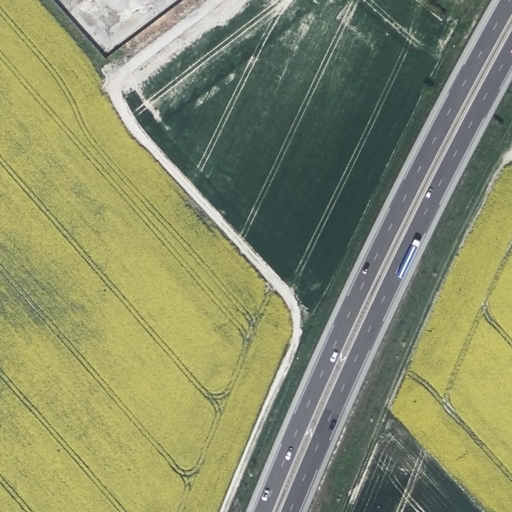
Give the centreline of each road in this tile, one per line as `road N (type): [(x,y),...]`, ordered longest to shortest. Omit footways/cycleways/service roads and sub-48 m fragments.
road 1 (motorway): [(509,0),(359,293),(263,511)]
road 2 (motorway): [(291,511),(380,306),(511,50)]
road 3 (track): [(295,336),(225,511)]
